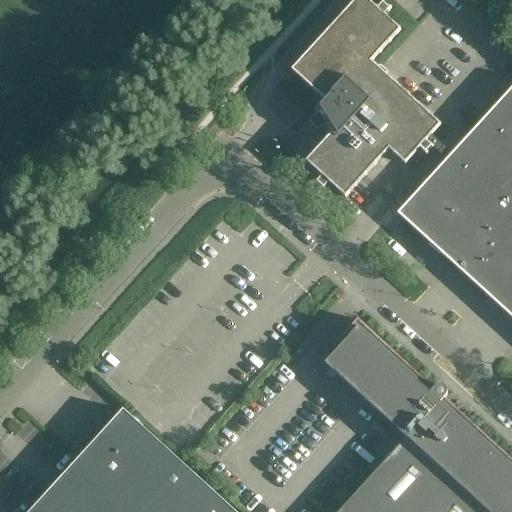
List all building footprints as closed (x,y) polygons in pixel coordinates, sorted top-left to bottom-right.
[(330,184),(346,198),(347,199),(390,151),(406,165),(421,148),(429,155),(434,149),(426,142),(441,125),(372,63),(400,31),(385,18),(392,10),(385,4),(378,11),(365,0),(356,0),(293,72),(325,101),(317,111),(329,134),(304,161),(323,178),(316,186),(323,192),(330,184)] [(482,117),(509,88),(492,72),(464,102),(482,117)] [(511,90),(399,214),(511,318),(511,90)] [(432,390),(358,320),(358,319),(325,355),(331,361),(327,365),(408,438),(340,511),(511,511),(511,459),(465,416),(460,421),(439,401),(445,395),(447,391),(447,388),(445,386),(443,384),(442,384),(438,384),(436,385),(432,390)] [(233,511),(123,412),(31,511),(233,511)]
